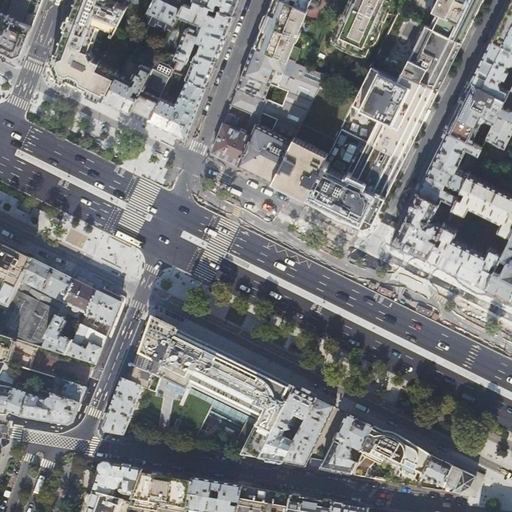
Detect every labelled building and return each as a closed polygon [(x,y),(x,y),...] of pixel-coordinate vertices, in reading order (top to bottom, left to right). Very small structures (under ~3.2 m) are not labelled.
[(0,0),(0,45),(13,52),(22,57),(27,45),(26,44),(42,0),(0,0)] [(118,71),(120,68),(96,55),(93,50),(93,49),(93,48),(96,39),(97,39),(98,37),(97,37),(99,32),(105,34),(108,28),(109,28),(109,27),(113,29),(112,31),(115,32),(129,5),(128,4),(127,5),(119,2),(120,1),(117,0),(117,1),(115,0),(75,0),(71,13),(51,65),(53,69),(54,73),(99,95),(104,98),(118,71)] [(154,0),(146,17),(148,19),(148,20),(148,22),(153,24),(154,23),(155,22),(157,23),(157,21),(172,28),(179,15),(185,2),(186,0),(154,0)] [(195,0),(193,5),(185,2),(179,15),(200,24),(198,29),(190,26),(187,29),(176,56),(181,57),(175,68),(174,71),(180,73),(186,60),(189,61),(198,39),(203,41),(199,51),(197,52),(187,76),(190,77),(207,86),(235,14),(198,0),(195,0)] [(198,0),(235,14),(240,0),(198,0)] [(308,8),(290,0),(272,0),(255,45),(297,62),(302,47),(296,44),(299,37),(300,37),(303,29),(300,28),(308,8)] [(350,0),(345,13),(342,12),(337,24),(339,25),(334,38),(343,42),(343,44),(358,50),(358,49),(368,53),(375,37),(378,31),(391,0),(350,0)] [(430,26),(463,42),(473,21),(483,0),(436,0),(432,10),(437,12),(430,26)] [(511,0),(503,18),(493,38),(511,47),(511,0)] [(451,67),(463,42),(430,26),(426,24),(403,71),(440,89),(451,67)] [(172,28),(162,49),(167,52),(177,30),(172,28)] [(511,47),(493,38),(482,60),(473,79),(508,97),(511,89),(504,86),(502,81),(505,76),(507,78),(511,70),(508,69),(510,65),(511,64),(511,47)] [(255,45),(238,88),(267,100),(252,134),(239,164),(273,181),(295,136),(326,73),(297,62),(255,45)] [(376,58),(383,62),(384,60),(385,61),(387,56),(379,52),(376,58)] [(157,59),(153,66),(148,76),(166,85),(174,71),(175,68),(172,65),(171,64),(171,63),(171,60),(170,59),(169,57),(168,57),(166,58),(165,58),(162,60),(157,59)] [(118,71),(104,98),(113,102),(131,111),(143,87),(148,76),(153,66),(143,61),(134,79),(118,71)] [(372,65),(353,104),(380,117),(369,140),(406,158),(426,117),(440,89),(403,71),(399,79),(372,65)] [(161,96),(149,120),(186,138),(207,86),(190,77),(176,104),(161,96)] [(508,97),(473,79),(460,106),(448,129),(455,132),(462,117),(475,124),(467,138),(471,141),(474,136),(475,136),(482,122),(480,121),(483,116),(487,118),(487,119),(495,123),(500,111),(504,104),(508,97)] [(143,87),(131,111),(141,115),(149,120),(161,96),(143,87)] [(267,100),(238,88),(236,94),(233,100),(231,105),(252,114),(247,126),(248,127),(245,131),(237,128),(240,118),(236,116),(228,112),(213,151),(226,157),(239,164),(252,134),(267,100)] [(511,107),(511,108),(504,104),(500,111),(511,117),(511,107)] [(511,133),(511,117),(500,111),(495,123),(487,138),(495,142),(505,147),(511,133)] [(483,146),(471,141),(467,138),(455,132),(448,129),(433,160),(418,190),(442,202),(444,198),(455,203),(471,172),(483,146)] [(295,136),(273,181),(290,189),(307,197),(326,159),(329,153),(295,136)] [(326,159),(307,197),(338,212),(363,225),(374,221),(389,191),(406,158),(369,140),(353,173),(349,172),(349,173),(350,173),(349,176),(329,165),(331,161),(326,159)] [(114,147),(113,149),(113,155),(120,159),(124,156),(126,153),(114,147)] [(511,192),(471,172),(455,203),(454,207),(466,213),(467,213),(470,205),(502,221),(498,228),(499,230),(511,236),(511,234),(511,192)] [(442,202),(418,190),(405,216),(394,240),(405,246),(417,252),(429,257),(445,223),(439,220),(434,224),(431,220),(435,215),(442,202)] [(456,211),(452,209),(447,220),(451,222),(452,222),(456,212),(456,211)] [(445,223),(429,257),(440,263),(452,269),(464,275),(475,280),(487,286),(504,251),(491,245),(490,245),(487,253),(455,237),(459,230),(458,228),(446,222),(445,223)] [(511,234),(511,236),(510,238),(505,249),(504,251),(487,286),(494,289),(505,295),(511,298),(511,234)] [(502,247),(505,249),(510,238),(508,237),(507,236),(506,236),(505,237),(502,244),(501,245),(501,246),(502,247)] [(0,280),(6,283),(0,294),(0,303),(8,308),(34,258),(0,241),(0,280)] [(77,280),(67,275),(45,264),(34,258),(8,308),(0,324),(0,334),(15,339),(29,343),(39,346),(42,347),(77,280)] [(78,277),(77,280),(42,347),(56,351),(58,346),(61,347),(59,353),(66,355),(78,332),(75,331),(70,339),(64,335),(63,333),(68,322),(66,318),(71,309),(77,312),(81,312),(82,310),(87,313),(99,290),(92,287),(94,284),(86,280),(78,277)] [(102,292),(99,290),(87,313),(97,318),(95,322),(85,317),(82,324),(108,337),(121,305),(121,304),(120,304),(121,302),(121,301),(119,300),(120,297),(103,289),(102,292)] [(148,341),(138,368),(160,377),(180,331),(156,319),(148,341)] [(97,364),(98,364),(103,351),(108,337),(82,324),(78,332),(66,355),(97,364)] [(163,378),(190,391),(192,387),(210,345),(180,331),(160,377),(163,378)] [(0,361),(7,363),(15,339),(0,334),(0,361)] [(250,453),(262,459),(298,388),(283,381),(212,346),(210,345),(192,387),(205,393),(202,399),(209,403),(215,405),(218,400),(263,422),(261,426),(259,425),(258,427),(260,428),(255,438),(254,438),(250,445),(238,439),(235,445),(247,451),(247,452),(249,453),(250,453)] [(145,387),(154,391),(158,393),(163,378),(160,377),(138,368),(136,375),(133,383),(145,387)] [(14,387),(5,414),(6,414),(8,414),(9,412),(23,417),(69,425),(74,422),(88,388),(56,377),(55,380),(58,384),(66,387),(62,396),(53,393),(51,397),(48,400),(31,394),(31,393),(14,387)] [(0,385),(0,413),(5,414),(14,387),(16,380),(14,379),(11,387),(0,385)] [(107,432),(126,435),(145,387),(133,383),(124,379),(105,427),(107,432)] [(298,388),(262,459),(273,461),(284,463),(296,440),(299,436),(300,434),(297,432),(295,435),(295,434),(291,440),(284,435),(287,431),(291,429),(290,425),(295,415),(307,421),(319,399),(298,388)] [(327,403),(319,399),(307,421),(301,431),(300,434),(299,436),(304,439),(301,443),(296,440),(284,463),(353,475),(359,463),(354,461),(352,452),(354,448),(364,452),(376,427),(363,420),(349,413),(325,461),(311,458),(336,407),(327,403)] [(301,431),(307,421),(295,415),(290,425),(301,431)] [(359,463),(353,475),(420,486),(424,478),(434,456),(406,441),(376,427),(364,452),(359,463)] [(444,487),(453,465),(434,456),(424,478),(432,481),(444,487)] [(443,490),(461,493),(474,495),(479,485),(483,474),(455,460),(453,465),(444,487),(443,490)] [(136,495),(146,469),(107,462),(103,465),(98,477),(93,491),(117,498),(119,491),(123,490),(126,496),(129,494),(128,492),(136,495)] [(145,511),(188,511),(195,478),(146,469),(136,495),(130,508),(145,511)] [(244,486),(195,478),(188,511),(239,511),(240,507),(234,506),(235,503),(241,504),(244,486)] [(290,511),(294,495),(244,486),(241,504),(240,507),(239,511),(290,511)] [(118,511),(123,500),(117,498),(93,491),(89,502),(85,511),(118,511)] [(333,511),(335,502),(294,495),(290,511),(333,511)] [(369,511),(370,508),(335,502),(333,511),(369,511)]
